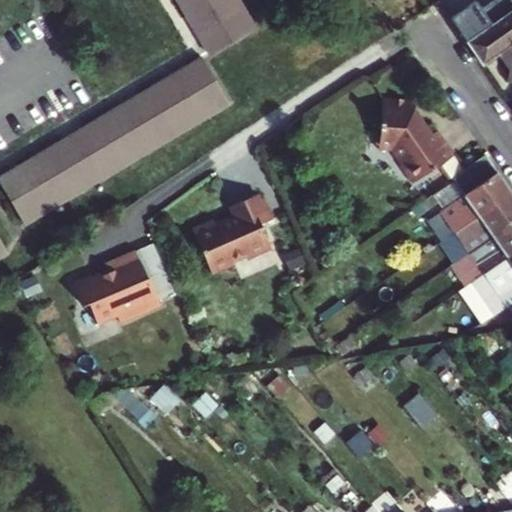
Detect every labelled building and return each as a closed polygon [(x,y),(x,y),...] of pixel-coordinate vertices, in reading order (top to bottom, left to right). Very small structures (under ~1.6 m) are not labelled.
[(238,0),(178,0),(188,16),(204,42),(248,15),(238,0)] [(484,14),(459,30),(485,68),(502,57),(511,49),(511,0),(486,17),(484,14)] [(40,141),(19,154),(0,165),(0,178),(20,211),(44,197),(66,184),(94,167),(120,152),(145,137),(171,122),(196,107),(222,92),(195,48),(169,63),(144,78),(118,94),(94,109),(67,125),(40,141)] [(511,49),(502,57),(511,70),(509,83),(511,83),(511,49)] [(422,105),(389,99),(379,148),(395,150),(406,168),(402,170),(413,186),(434,172),(435,174),(456,159),(442,138),(435,142),(420,119),(422,105)] [(500,178),(491,164),(465,182),(473,196),(500,178)] [(511,199),(511,194),(500,178),(473,196),(468,199),(443,215),(450,226),(457,236),(511,199)] [(214,273),(237,263),(235,260),(247,255),(248,258),(273,248),(263,224),(273,220),(265,200),(261,202),(258,195),(232,206),(236,216),(218,224),(216,220),(195,229),(214,273)] [(511,199),(457,236),(464,247),(489,230),(496,241),(511,230),(511,199)] [(464,247),(471,257),(496,241),(489,230),(464,247)] [(511,230),(496,241),(471,257),(480,269),(472,274),(478,283),(511,259),(511,230)] [(95,278),(93,275),(75,282),(84,303),(89,301),(98,323),(117,315),(120,323),(121,322),(162,305),(151,279),(148,280),(137,253),(106,266),(109,272),(95,278)] [(480,269),(471,257),(454,269),(468,289),(473,285),(478,283),(472,274),(480,269)] [(496,320),(511,308),(511,259),(478,283),(473,285),(496,320)]
